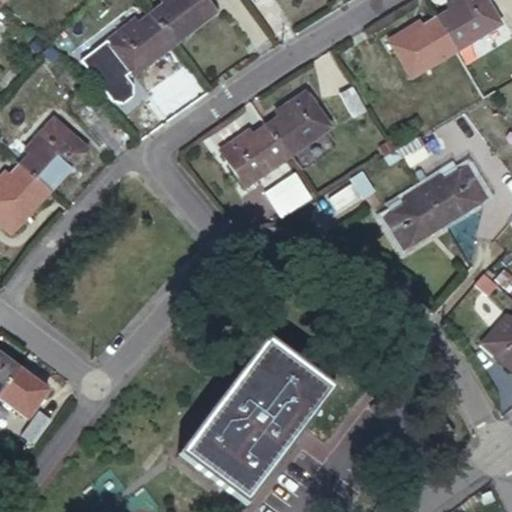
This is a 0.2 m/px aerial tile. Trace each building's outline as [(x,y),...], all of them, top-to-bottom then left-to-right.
[(160,0),(164,5),(154,14),(175,44),(216,13),(206,0),(160,0)] [(437,19),(456,50),(500,23),(485,0),(452,0),(444,5),(449,11),(437,19)] [(175,44),(154,14),(139,24),(135,18),(106,40),(133,75),(175,44)] [(410,78),(456,50),(437,19),(422,28),(419,22),(388,40),(410,78)] [(356,86),(341,95),(356,120),(371,111),(356,86)] [(267,125),(289,155),(328,128),(304,93),(275,113),(278,118),(267,125)] [(85,97),(75,107),(92,124),(102,115),(85,97)] [(19,166),(49,192),(87,149),(53,119),(25,151),(29,155),(19,166)] [(242,187),(289,155),(267,125),(250,136),(247,132),(218,151),(242,187)] [(0,225),(10,235),(49,192),(19,166),(8,177),(4,175),(0,178),(0,225)] [(440,176),(422,186),(446,224),(487,199),(468,167),(444,181),(440,176)] [(314,197),(299,173),(269,192),(284,216),(314,197)] [(351,184),(325,198),(334,213),(359,198),(351,184)] [(446,224),(422,186),(403,197),(407,203),(384,217),(404,249),(446,224)] [(511,276),(503,269),(492,280),(509,295),(511,292),(511,276)] [(511,317),(511,319),(505,315),(481,342),(511,372),(511,317)] [(262,337),(177,451),(244,501),(328,386),(262,337)] [(0,395),(19,369),(0,354),(0,395)] [(19,369),(0,395),(0,397),(25,415),(45,389),(19,369)] [(370,408),(412,463),(434,445),(421,428),(393,390),(370,408)] [(438,415),(421,428),(434,445),(452,432),(438,415)]
